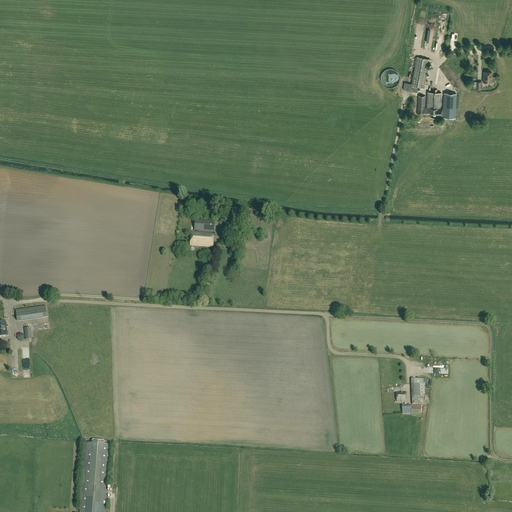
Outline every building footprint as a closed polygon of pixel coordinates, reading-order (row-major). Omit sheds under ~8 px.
[(411,86),(418,87),(424,88),(429,59),(417,57),(412,84),(411,86)] [(491,77),(492,72),(484,72),(483,82),(491,82),(495,82),(495,77),(491,77)] [(411,86),(412,84),(404,83),(403,90),(417,92),(418,87),(411,86)] [(417,114),(441,116),(442,108),(441,108),(441,93),(427,92),(427,106),(425,106),(425,96),(418,96),(417,114)] [(444,93),(443,117),(456,117),(457,94),(444,93)] [(215,222),(195,220),(194,231),(195,231),(195,233),(191,233),(190,246),(213,248),(214,235),(198,233),(198,231),(214,232),(215,222)] [(16,310),(17,321),(47,317),(45,306),(16,310)] [(424,396),(423,384),(423,379),(413,379),(413,378),(411,378),(411,385),(412,397),(412,404),(423,404),(423,396),(424,396)] [(406,393),(396,393),(396,402),(406,402),(406,393)] [(411,413),(421,413),(421,405),(411,405),(411,406),(402,406),(402,414),(411,414),(411,413)] [(105,511),(110,446),(85,444),(79,511),(105,511)]
